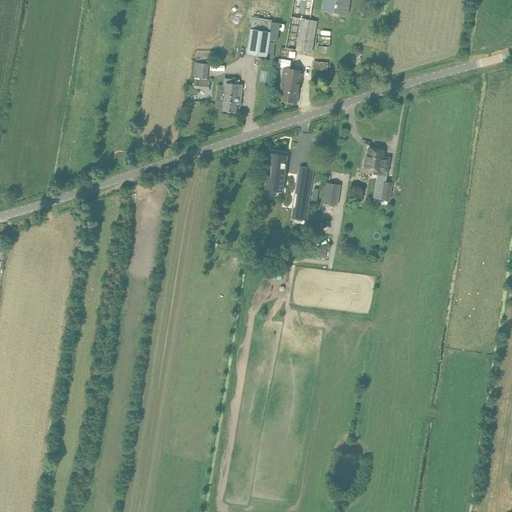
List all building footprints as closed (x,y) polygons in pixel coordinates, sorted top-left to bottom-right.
[(294,0),(287,38),(285,48),(311,53),(313,43),(318,21),(311,20),(314,0),(294,0)] [(348,14),(350,0),(324,0),(323,10),(348,14)] [(251,29),(248,44),(247,54),(267,57),(268,47),(271,32),(251,29)] [(330,37),(316,35),(315,46),(329,47),(330,37)] [(195,62),(195,77),(210,78),(210,63),(195,62)] [(296,103),(302,71),(284,68),(278,100),(296,103)] [(208,80),(194,79),(194,88),(208,89),(208,80)] [(242,85),(226,83),(223,111),(235,112),(236,103),(240,104),(242,85)] [(384,151),(368,148),(367,159),(365,158),(363,167),(365,167),(365,169),(373,170),(372,174),(386,177),(390,157),(383,156),(384,151)] [(270,153),(268,165),(272,166),(268,189),(281,191),(286,156),(270,153)] [(243,198),(247,179),(234,176),(230,195),(243,198)] [(294,207),(292,218),(306,220),(311,180),(298,178),(296,193),(294,207)] [(392,183),(384,182),(382,190),(390,191),(392,183)] [(338,185),(326,183),(323,204),(335,206),(338,185)]
